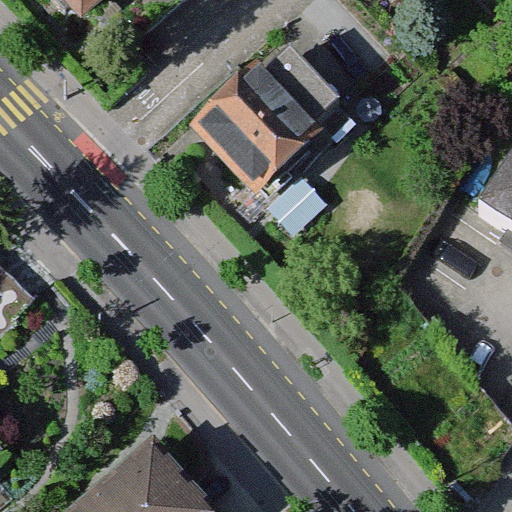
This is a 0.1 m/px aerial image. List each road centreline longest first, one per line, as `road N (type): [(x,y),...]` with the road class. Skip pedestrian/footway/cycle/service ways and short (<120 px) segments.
road 1 (secondary): [(349,511),(70,188)]
road 2 (residential): [(70,188),(269,0)]
